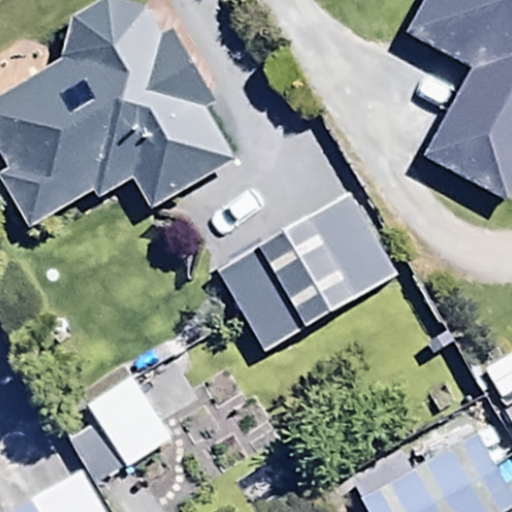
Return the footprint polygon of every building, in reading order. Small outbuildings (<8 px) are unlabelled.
[(499,208),(511,183),(511,0),(418,0),(399,36),(462,69),(413,162),(499,208)] [(58,71),(0,102),(0,162),(2,166),(0,166),(0,196),(21,236),(88,199),(91,204),(126,185),(141,212),(232,163),(202,108),(208,104),(168,31),(158,36),(147,15),(107,2),(70,22),(58,71)] [(394,280),(349,201),(214,278),(259,358),(394,280)] [(166,445),(124,379),(79,407),(92,428),(64,446),(92,491),(166,445)] [(511,411),(500,418),(511,440),(511,411)] [(505,511),(510,510),(470,439),(355,504),(359,511),(505,511)] [(98,511),(78,476),(12,511),(98,511)]
